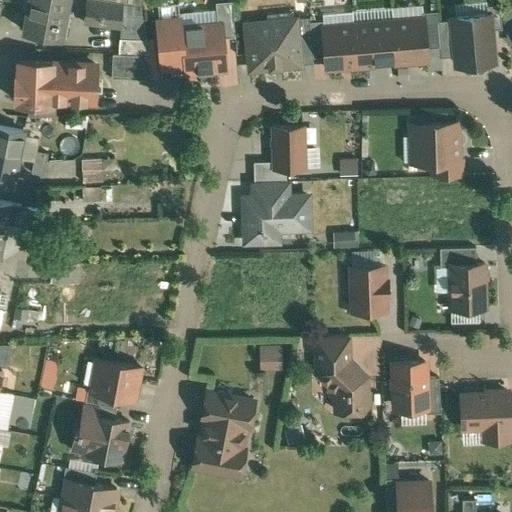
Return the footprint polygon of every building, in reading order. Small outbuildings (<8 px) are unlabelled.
[(67,0),(31,0),(25,31),(60,38),(67,0)] [(131,4),(105,0),(87,0),(84,21),(129,27),(131,15),(130,15),(131,4)] [(232,0),(229,0),(217,1),(219,22),(223,22),(224,36),(236,35),(232,0)] [(501,3),(488,5),(489,13),(490,13),(491,28),(503,27),(501,3)] [(437,10),(423,11),(424,17),(425,17),(427,47),(440,46),(438,20),(437,10)] [(489,13),(454,16),(454,19),(457,54),(458,64),(494,61),(491,28),(490,13),(489,13)] [(180,16),(158,18),(160,37),(161,49),(163,67),(185,65),(181,26),(180,16)] [(310,16),(295,17),(296,27),(297,26),(298,34),(312,32),(311,20),(310,16)] [(295,17),(247,22),(251,68),(301,63),(298,34),(297,26),(296,27),(295,17)] [(424,17),(394,19),(397,61),(428,59),(427,47),(425,17),(424,17)] [(324,19),(311,20),(312,32),(314,56),(326,55),(324,25),(325,25),(324,19)] [(394,19),(355,23),(358,64),(368,64),(374,59),(396,57),(397,61),(394,19)] [(454,19),(438,20),(442,56),(457,54),(454,19)] [(181,26),(185,65),(185,72),(227,68),(224,36),(223,22),(219,22),(181,26)] [(325,25),(324,25),(326,55),(327,67),(358,64),(355,23),(325,25)] [(148,38),(121,37),(120,52),(149,54),(148,39),(148,38)] [(160,37),(148,39),(149,51),(150,51),(161,49),(160,37)] [(163,67),(161,49),(150,51),(152,75),(164,73),(163,67)] [(120,52),(114,52),(113,76),(152,78),(150,54),(120,52)] [(52,61),(22,60),(22,59),(20,59),(20,76),(17,76),(17,77),(17,97),(16,97),(16,99),(18,99),(18,101),(30,101),(29,115),(57,114),(58,99),(52,99),(53,61),(52,61)] [(97,63),(53,61),(52,99),(58,99),(96,101),(97,63)] [(87,117),(67,116),(66,137),(86,139),(87,128),(87,117)] [(457,120),(431,121),(428,119),(418,119),(416,122),(413,122),(413,135),(419,140),(420,160),(432,160),(458,159),(459,158),(458,151),(460,151),(460,134),(458,134),(457,120)] [(304,124),(275,124),(276,160),(276,167),(287,166),(305,166),(304,124)] [(25,130),(0,125),(0,154),(19,157),(25,130)] [(49,152),(37,150),(35,161),(47,163),(49,152)] [(19,157),(0,154),(0,183),(14,186),(19,157)] [(103,158),(83,158),(84,181),(104,180),(103,158)] [(459,158),(458,159),(432,160),(433,175),(465,174),(464,158),(459,158)] [(276,160),(255,160),(255,180),(287,179),(287,166),(276,167),(276,160)] [(47,163),(35,161),(33,172),(45,174),(47,163)] [(288,195),(287,179),(255,180),(256,196),(288,195)] [(256,196),(252,196),(252,209),(246,209),(247,240),(279,239),(279,227),(310,226),(309,194),(288,195),(256,196)] [(12,202),(0,199),(0,227),(7,229),(8,222),(18,224),(22,204),(12,202)] [(51,210),(27,206),(22,232),(35,235),(36,224),(48,226),(51,210)] [(35,235),(22,232),(20,243),(32,245),(34,236),(35,235)] [(78,242),(53,243),(53,256),(79,255),(78,242)] [(477,245),(441,246),(441,266),(451,265),(451,262),(477,262),(477,245)] [(384,248),(362,249),(363,261),(363,264),(385,264),(384,248)] [(363,261),(362,249),(352,249),(353,261),(363,261)] [(79,281),(79,255),(53,256),(52,281),(79,281)] [(477,262),(451,262),(451,265),(452,307),(486,306),(485,262),(477,262)] [(363,264),(353,265),(354,308),(386,307),(385,293),(388,293),(388,277),(385,278),(385,264),(363,264)] [(33,286),(9,281),(3,313),(27,318),(32,295),(33,286)] [(58,296),(48,296),(32,295),(27,318),(53,323),(58,296)] [(350,370),(349,334),(317,334),(318,372),(332,371),(331,370),(350,370)] [(12,341),(0,341),(0,363),(7,364),(12,341)] [(281,366),(281,348),(262,348),(262,367),(281,366)] [(141,365),(98,357),(98,360),(93,384),(92,387),(92,388),(124,395),(135,397),(141,365)] [(40,358),(35,384),(47,387),(52,360),(40,358)] [(98,360),(89,362),(86,379),(93,384),(98,360)] [(426,360),(394,361),(395,378),(394,379),(394,396),(396,397),(401,397),(402,407),(426,406),(428,406),(427,376),(426,360)] [(368,375),(362,369),(350,370),(331,370),(332,371),(332,390),(336,394),(337,409),(368,408),(368,403),(371,400),(370,392),(368,389),(368,375)] [(442,411),(439,376),(427,376),(428,406),(426,406),(426,412),(442,411)] [(124,395),(92,388),(92,387),(89,387),(86,400),(117,406),(121,406),(124,395)] [(255,399),(208,390),(203,417),(206,417),(201,439),(199,438),(193,465),(240,474),(246,448),(243,447),(247,425),(250,426),(255,399)] [(509,390),(462,392),(464,427),(491,426),(491,438),(511,437),(511,434),(510,398),(509,390)] [(117,406),(86,400),(84,411),(115,417),(117,406)] [(115,417),(84,411),(80,428),(78,428),(77,434),(89,436),(86,451),(123,458),(131,420),(115,417)] [(98,471),(66,465),(64,478),(68,479),(68,478),(95,483),(98,471)] [(399,477),(386,477),(387,511),(399,511),(398,481),(399,481),(399,477)] [(95,483),(68,478),(68,479),(65,496),(91,501),(90,507),(113,511),(118,487),(95,483)] [(399,481),(398,481),(399,511),(431,511),(430,479),(399,481)] [(91,501),(65,496),(61,511),(112,511),(113,511),(90,507),(91,501)] [(476,511),(476,497),(463,498),(463,511),(476,511)]
